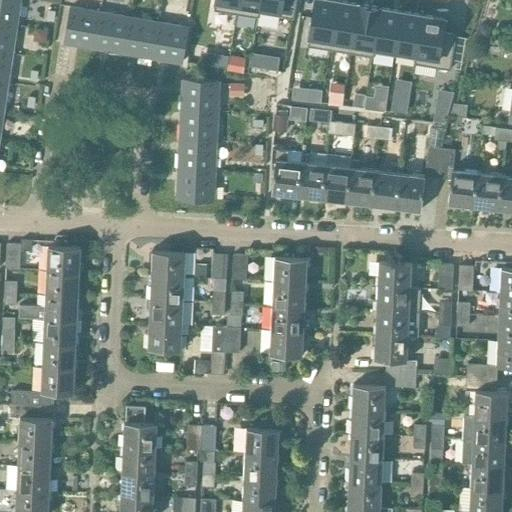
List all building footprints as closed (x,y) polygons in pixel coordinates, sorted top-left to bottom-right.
[(0,0),(0,22),(16,25),(16,24),(19,0),(0,0)] [(212,0),(211,9),(235,13),(236,0),(212,0)] [(236,0),(235,13),(256,16),(257,17),(257,11),(259,0),(236,0)] [(259,0),(257,11),(259,12),(291,17),(293,17),(295,0),(259,0)] [(313,0),(306,45),(327,49),(335,0),(313,0)] [(351,0),(335,0),(327,49),(350,53),(359,1),(351,0)] [(359,1),(350,53),(372,56),(372,51),(380,5),(359,1)] [(380,5),(372,51),(395,55),(395,51),(402,9),(380,5)] [(70,6),(64,41),(94,46),(100,12),(70,6)] [(402,9),(395,51),(414,55),(415,55),(422,12),(402,9)] [(100,12),(94,46),(95,47),(122,51),(128,17),(101,12),(100,12)] [(415,55),(414,63),(449,69),(455,33),(441,31),(444,16),(422,12),(415,55)] [(128,17),(122,51),(153,57),(159,22),(129,17),(128,17)] [(0,22),(0,50),(12,53),(12,52),(16,25),(0,22)] [(159,22),(153,57),(182,62),(188,27),(159,22)] [(479,24),(477,35),(489,37),(491,26),(479,24)] [(34,28),(33,39),(47,41),(48,29),(34,28)] [(0,50),(0,81),(8,82),(12,53),(0,50)] [(216,53),(214,65),(226,67),(228,55),(216,53)] [(229,54),(227,68),(243,70),(245,57),(229,54)] [(265,54),(263,68),(265,68),(277,70),(279,56),(267,54),(265,54)] [(30,70),(29,80),(37,81),(38,70),(30,70)] [(182,106),(182,108),(218,110),(218,109),(219,80),(184,79),(182,106)] [(230,83),(229,95),(243,96),(244,84),(230,83)] [(309,88),(308,101),(320,102),(322,89),(309,88)] [(330,90),(328,104),(341,106),(343,92),(330,90)] [(354,92),(352,105),(363,107),(365,94),(354,92)] [(366,96),(364,108),(383,110),(384,110),(386,98),(386,97),(366,95),(366,96)] [(28,96),(27,106),(33,107),(35,97),(28,96)] [(392,96),(390,110),(406,112),(408,99),(392,96)] [(456,104),(455,114),(465,115),(466,105),(456,104)] [(181,136),(181,138),(216,140),(216,139),(218,110),(182,108),(181,136)] [(311,118),(311,120),(330,122),(330,120),(330,114),(331,109),(312,108),(312,112),(311,118)] [(435,109),(433,121),(445,122),(447,111),(435,109)] [(275,114),(273,129),(286,131),(287,115),(275,114)] [(332,121),(330,132),(354,135),(355,124),(332,121)] [(369,124),(367,136),(378,138),(380,126),(369,124)] [(380,126),(378,138),(379,138),(391,139),(392,127),(389,127),(380,126)] [(508,128),(496,126),(494,135),(494,139),(498,139),(506,140),(508,128)] [(301,163),(297,195),(322,198),(323,186),(326,163),(310,161),(311,151),(313,134),(304,133),(302,152),(301,160),(301,163)] [(179,167),(179,168),(215,170),(215,169),(216,140),(181,138),(179,167)] [(254,142),(254,151),(264,152),(264,143),(254,142)] [(400,183),(397,207),(421,210),(425,176),(439,177),(440,169),(442,147),(429,145),(425,174),(401,171),(400,183)] [(274,147),(272,147),(272,160),(276,161),(272,192),(297,195),(301,163),(301,160),(302,152),(288,151),(289,148),(286,148),(274,147)] [(440,169),(439,177),(451,179),(449,202),(474,206),(478,171),(453,168),(456,149),(442,147),(440,169)] [(350,166),(346,201),(347,201),(371,204),(376,168),(359,166),(360,160),(352,159),(351,159),(350,166)] [(323,186),(322,198),(346,201),(350,166),(328,163),(326,163),(323,186)] [(179,168),(178,198),(213,200),(213,199),(215,170),(179,168)] [(376,168),(371,204),(372,204),(397,207),(400,183),(401,171),(376,168)] [(478,171),(474,206),(499,209),(503,174),(478,171)] [(253,173),(252,182),(262,182),(263,173),(253,173)] [(511,174),(503,174),(499,209),(511,210),(511,174)] [(31,250),(31,240),(20,240),(20,243),(7,242),(6,267),(19,267),(20,250),(31,250)] [(48,244),(47,269),(80,271),(81,246),(48,244)] [(151,275),(185,276),(186,251),(153,249),(151,275)] [(226,278),(227,253),(213,252),(212,277),(226,278)] [(246,279),(247,254),(233,253),(232,278),(246,279)] [(273,279),(306,281),(308,256),(274,255),(273,279)] [(378,284),(377,285),(411,287),(411,286),(412,261),(379,260),(378,284)] [(452,288),(453,263),(439,263),(438,287),(452,288)] [(472,289),(473,264),(459,264),(458,288),(472,289)] [(511,266),(501,266),(500,291),(511,291),(511,266)] [(47,269),(45,294),(63,294),(79,295),(80,271),(47,269)] [(183,300),(185,276),(151,275),(150,298),(183,300)] [(4,292),(17,292),(17,280),(5,279),(4,292)] [(305,305),(306,281),(273,279),(272,304),(305,305)] [(377,285),(376,309),(410,311),(419,311),(420,287),(411,287),(377,285)] [(213,301),(225,302),(226,290),(213,289),(213,301)] [(231,302),(243,303),(244,290),(231,290),(231,302)] [(511,291),(500,291),(499,315),(511,315),(511,291)] [(16,304),(17,292),(4,292),(4,303),(16,304)] [(18,304),(18,317),(44,318),(53,318),(78,319),(79,295),(63,294),(45,294),(45,306),(18,304)] [(182,324),(183,300),(150,298),(149,323),(182,324)] [(439,312),(451,313),(452,300),(439,300),(439,312)] [(224,314),(225,302),(213,301),(212,313),(224,314)] [(457,313),(469,314),(470,301),(458,301),(457,313)] [(243,314),(243,303),(231,302),(230,314),(227,314),(227,326),(240,326),(241,314),(243,314)] [(304,329),(305,305),(272,304),(270,328),(304,329)] [(376,309),(375,333),(409,334),(410,311),(376,309)] [(451,325),(451,313),(439,312),(438,324),(450,324),(451,325)] [(469,326),(469,314),(457,313),(456,325),(469,326)] [(511,315),(499,315),(498,339),(511,339),(511,315)] [(2,340),(14,340),(15,328),(15,316),(3,316),(2,327),(2,340)] [(44,318),(43,342),(77,343),(78,319),(53,318),(44,318)] [(181,349),(182,324),(149,323),(148,347),(181,349)] [(435,323),(434,337),(449,337),(450,324),(438,324),(435,323)] [(201,324),(200,348),(201,348),(211,349),(212,330),(213,325),(201,324)] [(225,351),(226,326),(223,325),(213,325),(212,330),(211,349),(212,350),(225,351)] [(240,326),(227,326),(226,326),(225,351),(239,351),(240,326)] [(303,354),(304,329),(270,328),(269,353),(303,354)] [(375,333),(374,358),(386,358),(386,371),(416,373),(417,359),(407,359),(409,334),(375,333)] [(467,373),(467,375),(494,377),(497,377),(498,364),(511,364),(511,339),(498,339),(496,364),(467,362),(467,373)] [(14,352),(14,340),(2,340),(1,352),(14,352)] [(43,342),(42,366),(76,367),(77,343),(43,342)] [(0,356),(0,364),(10,365),(10,360),(2,360),(2,356),(0,356)] [(194,359),(194,372),(210,372),(211,360),(194,359)] [(272,361),(272,370),(285,371),(286,362),(272,361)] [(12,389),(11,403),(41,404),(54,404),(54,391),(74,392),(76,367),(42,366),(41,390),(12,389)] [(352,407),(352,409),(385,410),(385,409),(386,385),(416,386),(416,373),(386,371),(385,384),(353,383),(352,407)] [(466,384),(466,389),(470,389),(475,390),(474,399),(474,414),(507,416),(509,390),(497,390),(497,377),(494,377),(467,375),(467,378),(466,384)] [(11,403),(10,416),(20,416),(19,441),(52,442),(53,417),(41,416),(41,404),(11,403)] [(122,445),(155,447),(156,422),(144,421),(145,405),(126,404),(125,421),(124,421),(122,445)] [(352,409),(350,433),(384,434),(385,410),(352,409)] [(463,413),(462,438),(468,438),(472,438),(484,439),(506,440),(507,416),(474,414),(463,413)] [(187,448),(198,449),(200,449),(201,424),(188,423),(187,448)] [(413,436),(425,436),(426,423),(414,423),(413,436)] [(432,423),(431,436),(444,437),(445,424),(444,424),(432,423)] [(201,424),(200,449),(201,449),(204,449),(214,449),(215,425),(203,424),(201,424)] [(246,426),(245,451),(278,453),(280,428),(246,426)] [(350,433),(349,456),(383,458),(384,434),(350,433)] [(425,448),(425,436),(413,436),(412,447),(425,448)] [(431,443),(431,448),(443,449),(444,437),(431,436),(431,437),(431,443)] [(462,438),(461,461),(471,462),(505,464),(506,440),(484,439),(472,438),(468,438),(462,438)] [(19,441),(17,465),(51,467),(52,442),(19,441)] [(154,471),(155,447),(122,445),(121,469),(154,471)] [(431,448),(430,460),(442,461),(443,449),(431,448)] [(245,451),(244,475),(277,477),(277,476),(278,453),(245,451)] [(349,456),(348,480),(369,481),(382,482),(383,458),(349,456)] [(184,472),(197,473),(198,460),(185,460),(184,472)] [(203,460),(203,473),(207,473),(215,473),(215,461),(214,461),(203,460)] [(471,462),(470,487),(478,487),(504,489),(505,464),(471,462)] [(17,465),(16,489),(50,490),(51,467),(17,465)] [(153,495),(154,471),(121,469),(120,493),(153,495)] [(411,471),(411,483),(416,484),(423,484),(424,471),(411,471)] [(196,485),(197,473),(184,472),(184,484),(196,485)] [(429,485),(441,485),(442,473),(429,472),(429,485)] [(203,473),(202,485),(214,485),(215,473),(207,473),(203,473)] [(244,475),(243,499),(276,501),(277,477),(244,475)] [(348,480),(347,505),(381,507),(382,482),(369,481),(348,480)] [(411,483),(411,495),(423,496),(423,484),(416,484),(411,483)] [(441,497),(441,485),(429,485),(428,497),(441,497)] [(470,487),(469,511),(491,511),(502,511),(504,489),(478,487),(470,487)] [(16,499),(15,511),(48,511),(50,490),(16,489),(16,499)] [(152,511),(153,495),(120,493),(119,511),(152,511)] [(194,511),(195,497),(181,496),(180,511),(194,511)] [(214,511),(215,498),(201,497),(200,511),(214,511)] [(243,499),(242,511),(276,511),(275,511),(276,501),(243,499)]
